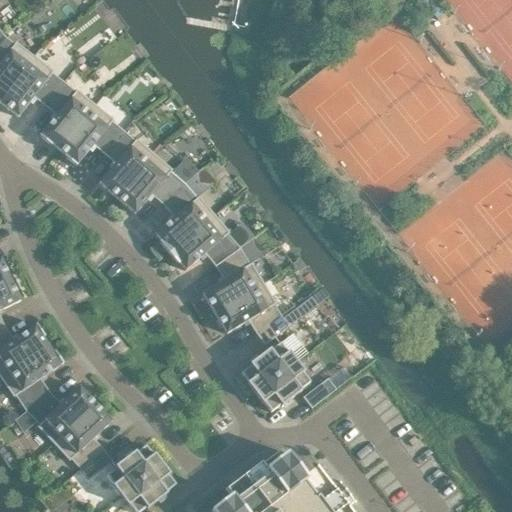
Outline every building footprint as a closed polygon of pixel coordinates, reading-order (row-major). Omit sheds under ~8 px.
[(3,37),(0,40),(0,100),(33,57),(15,42),(13,44),(3,37)] [(52,72),(33,57),(0,100),(0,104),(17,118),(32,97),(44,106),(62,83),(51,73),(52,72)] [(62,83),(44,106),(55,115),(37,137),(49,146),(50,145),(57,150),(94,105),(75,90),(74,92),(62,83)] [(159,99),(167,93),(161,85),(153,92),(159,99)] [(112,120),(94,105),(57,150),(64,156),(63,157),(74,167),(92,145),(103,155),(122,131),(111,122),(112,120)] [(122,131),(103,155),(114,164),(97,183),(115,199),(153,155),(135,139),(134,141),(122,131)] [(171,170),(153,155),(115,199),(133,214),(150,195),(162,206),(184,184),(170,172),(171,170)] [(184,184),(162,206),(173,218),(153,234),(159,242),(158,243),(167,254),(213,215),(197,197),(196,198),(184,184)] [(228,233),(213,215),(167,254),(176,265),(178,264),(184,271),(203,254),(214,266),(238,248),(226,235),(228,233)] [(238,248),(214,266),(222,280),(200,294),(213,314),(262,284),(250,263),(248,265),(238,249),(238,248)] [(298,258),(294,261),(291,264),(297,272),(301,269),(304,267),(298,258)] [(0,283),(9,280),(0,259),(0,283)] [(9,280),(0,283),(0,328),(3,327),(0,319),(0,310),(19,301),(19,300),(9,280)] [(275,304),(262,284),(213,314),(225,334),(247,321),(254,333),(280,316),(273,305),(275,304)] [(310,297),(294,309),(300,317),(301,318),(317,306),(316,305),(310,297)] [(288,327),(280,316),(254,333),(263,345),(288,327)] [(3,327),(0,328),(0,377),(47,345),(42,338),(43,337),(35,324),(12,340),(3,327)] [(253,394),(295,362),(287,352),(286,353),(279,343),(269,350),(268,349),(248,365),(249,366),(239,373),(247,383),(245,384),(253,394)] [(47,345),(0,377),(0,379),(12,398),(14,396),(25,412),(48,393),(39,379),(62,364),(53,351),(52,352),(47,345)] [(295,362),(253,394),(261,404),(262,403),(269,413),(279,405),(280,407),(300,391),(299,390),(309,383),(302,373),(303,372),(295,362)] [(310,409),(335,390),(326,379),(302,398),(310,409)] [(36,427),(52,444),(94,404),(78,387),(59,404),(48,393),(25,412),(37,425),(36,427)] [(68,461),(70,460),(79,470),(102,450),(92,439),(111,421),(94,404),(52,444),(68,461)] [(413,436),(406,441),(411,448),(418,443),(413,436)] [(112,485),(111,486),(119,496),(161,465),(153,454),(152,455),(145,446),(135,453),(134,452),(114,467),(115,468),(105,476),(112,485)] [(102,450),(79,470),(87,480),(111,461),(102,450)] [(330,511),(322,501),(306,479),(287,453),(286,453),(285,453),(265,468),(260,461),(224,489),(229,496),(209,511),(210,511),(209,511),(330,511)] [(168,474),(161,465),(119,496),(126,507),(128,506),(132,511),(138,511),(144,508),(145,509),(166,494),(165,492),(174,485),(167,476),(168,474)]
